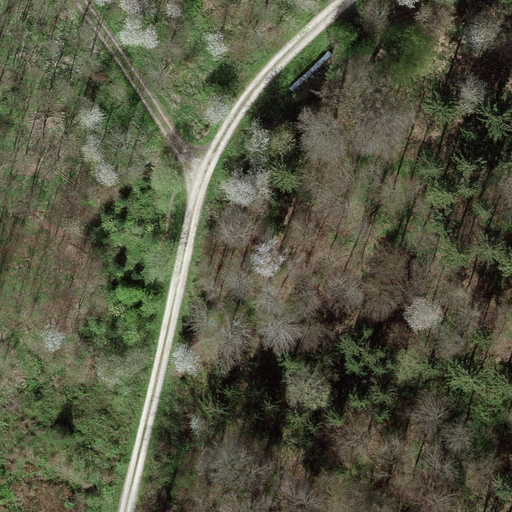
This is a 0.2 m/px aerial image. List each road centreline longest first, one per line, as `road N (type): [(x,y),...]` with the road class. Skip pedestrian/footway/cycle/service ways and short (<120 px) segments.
road 1 (track): [(342,0),(251,91),(198,176),(128,511)]
road 2 (track): [(78,0),(198,176)]
